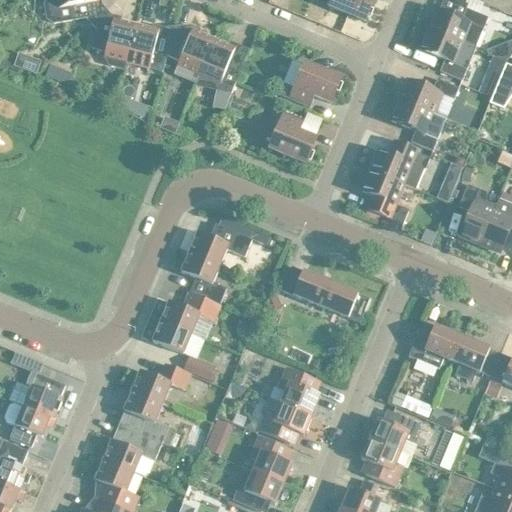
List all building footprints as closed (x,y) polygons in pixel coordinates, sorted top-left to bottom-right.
[(95,0),(46,0),(43,5),(46,19),(53,24),(84,18),(92,12),(90,3),(96,2),(95,0)] [(364,22),(372,0),(330,0),(327,7),(364,22)] [(427,31),(460,44),(460,45),(474,50),(487,18),(476,14),(465,9),(460,20),(436,10),(427,31)] [(125,64),(135,25),(112,19),(111,23),(103,21),(95,29),(90,49),(104,52),(102,58),(107,67),(124,71),(126,64),(125,64)] [(125,64),(126,64),(162,73),(165,57),(170,39),(170,37),(169,39),(156,35),(157,30),(135,25),(125,64)] [(165,57),(178,62),(172,75),(193,84),(197,76),(212,39),(191,30),(188,36),(172,29),(170,37),(170,39),(165,57)] [(460,45),(460,44),(427,31),(419,51),(443,61),(438,72),(461,81),(465,70),(452,65),(460,45)] [(197,76),(193,84),(193,85),(230,93),(246,55),(234,50),(234,48),(212,39),(197,76)] [(17,54),(13,67),(36,75),(40,62),(17,54)] [(330,104),(340,79),(303,64),(293,89),(282,84),(277,96),(308,109),(313,97),(330,104)] [(511,94),(511,67),(505,64),(488,104),(502,109),(511,94)] [(49,65),(44,77),(55,82),(60,70),(49,65)] [(393,68),(385,85),(394,90),(403,72),(393,68)] [(398,101),(431,115),(440,95),(453,100),(458,89),(435,80),(431,91),(407,81),(398,101)] [(444,120),(431,115),(398,101),(390,122),(414,132),(409,143),(431,152),(444,120)] [(268,149),(305,165),(315,139),(298,132),(303,121),(277,111),(269,130),(275,133),(268,149)] [(428,159),(417,155),(418,152),(394,142),(388,156),(378,151),(369,172),(402,185),(414,190),(422,170),(424,171),(428,159)] [(456,157),(453,165),(461,168),(464,160),(456,157)] [(450,164),(447,172),(450,173),(458,176),(461,169),(450,164)] [(464,167),(460,178),(468,181),(472,170),(464,167)] [(402,185),(369,172),(360,192),(371,196),(365,210),(367,211),(380,216),(388,220),(401,225),(407,211),(394,205),(402,185)] [(458,237),(479,245),(495,204),(488,201),(486,194),(466,185),(457,208),(468,212),(458,237)] [(511,205),(497,200),(495,204),(479,245),(499,254),(509,229),(511,230),(511,205)] [(188,253),(219,266),(225,251),(243,258),(251,240),(214,225),(209,238),(196,233),(188,253)] [(425,230),(420,241),(430,245),(434,234),(425,230)] [(190,295),(218,307),(219,307),(226,290),(211,284),(219,266),(188,253),(180,273),(196,280),(190,295)] [(368,300),(329,284),(290,267),(280,291),(358,324),(368,300)] [(159,322),(190,335),(197,318),(211,324),(218,307),(190,295),(188,294),(182,309),(167,302),(159,322)] [(190,335),(159,322),(151,342),(182,355),(190,335)] [(451,362),(461,338),(433,327),(422,322),(407,357),(437,369),(441,358),(451,362)] [(488,350),(461,338),(451,362),(461,367),(456,378),(474,385),(478,373),(490,378),(499,355),(488,350)] [(14,353),(9,365),(17,368),(21,356),(14,353)] [(490,378),(491,378),(501,382),(500,383),(511,387),(511,359),(510,359),(499,355),(490,378)] [(179,372),(189,376),(207,383),(213,369),(185,358),(179,372)] [(139,372),(130,392),(161,405),(169,385),(183,391),(189,376),(179,372),(164,366),(158,380),(139,372)] [(270,400),(280,404),(311,417),(319,396),(318,396),(323,384),(285,369),(277,390),(274,389),(270,400)] [(61,400),(59,399),(64,386),(30,372),(24,386),(30,388),(22,407),(53,420),(53,419),(61,400)] [(489,383),(484,395),(492,398),(497,386),(489,383)] [(161,405),(130,392),(122,412),(134,417),(128,432),(160,445),(167,429),(154,423),(161,405)] [(394,392),(390,403),(400,408),(405,397),(394,392)] [(405,397),(400,408),(427,419),(431,408),(405,397)] [(5,423),(14,427),(8,440),(31,450),(37,437),(40,438),(45,427),(51,430),(55,420),(53,419),(53,420),(22,407),(13,403),(7,406),(3,418),(5,423)] [(267,419),(261,433),(297,448),(311,417),(280,404),(275,415),(270,413),(267,419)] [(368,441),(413,459),(417,447),(412,445),(420,425),(390,413),(386,424),(377,420),(368,441)] [(438,464),(452,431),(441,427),(427,460),(438,464)] [(102,462),(133,474),(139,458),(152,464),(160,445),(128,432),(122,446),(110,442),(102,462)] [(211,433),(204,450),(219,457),(226,440),(211,433)] [(256,461),(251,472),(282,485),(291,465),(289,464),(293,452),(257,438),(249,458),(256,461)] [(0,483),(23,493),(31,473),(20,469),(27,452),(1,441),(0,444),(0,460),(0,461),(0,460),(0,483)] [(413,459),(368,441),(360,461),(369,465),(364,476),(394,488),(402,468),(408,470),(413,459)] [(494,490),(511,497),(511,457),(482,445),(477,458),(493,464),(489,475),(499,479),(494,490)] [(93,482),(99,484),(92,498),(125,511),(135,511),(141,500),(125,493),(133,474),(102,462),(93,482)] [(274,506),(282,485),(251,472),(247,484),(239,481),(231,501),(257,511),(260,511),(265,502),(274,506)] [(340,509),(347,511),(391,511),(393,508),(379,502),(380,501),(368,496),(373,485),(362,481),(357,492),(349,488),(340,509)] [(23,493),(0,483),(0,511),(7,511),(8,511),(10,511),(14,501),(21,503),(25,494),(23,493)] [(511,511),(511,497),(494,490),(490,502),(480,497),(473,511),(511,511)] [(83,511),(81,511),(80,511),(125,511),(92,498),(86,511),(83,511)]
